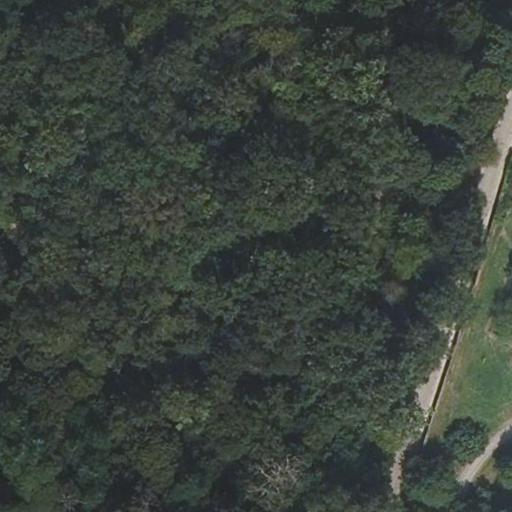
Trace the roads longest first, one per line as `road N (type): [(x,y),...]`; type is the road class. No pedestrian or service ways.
road 1 (track): [(389,0),(378,241),(342,300),(312,318),(273,322),(184,298),(0,230)]
road 2 (residential): [(511,97),(382,511)]
